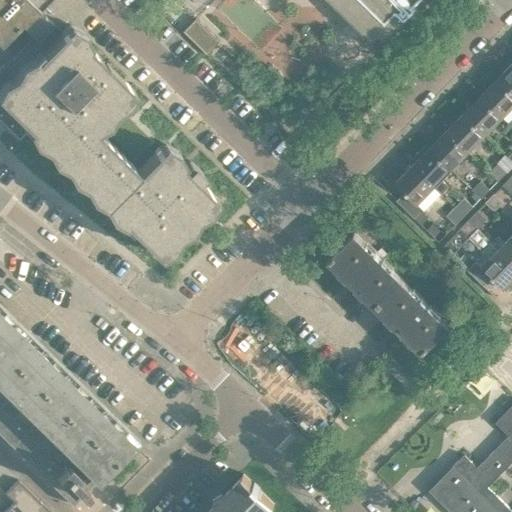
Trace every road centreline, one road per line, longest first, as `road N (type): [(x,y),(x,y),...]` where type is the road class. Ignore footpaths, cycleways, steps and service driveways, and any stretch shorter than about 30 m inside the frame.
road 1 (unclassified): [(178,337),(507,0)]
road 2 (residential): [(0,208),(178,337)]
road 3 (residential): [(146,511),(246,414)]
road 4 (residential): [(344,511),(246,414)]
